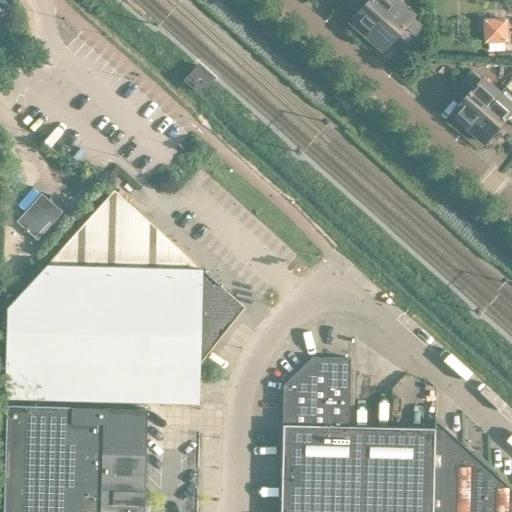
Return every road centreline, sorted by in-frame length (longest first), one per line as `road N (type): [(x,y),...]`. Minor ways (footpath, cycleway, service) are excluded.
road 1 (unclassified): [(511,433),(334,279),(249,377),(239,511)]
road 2 (residential): [(278,0),(511,207)]
road 3 (residential): [(0,107),(46,44),(42,0)]
